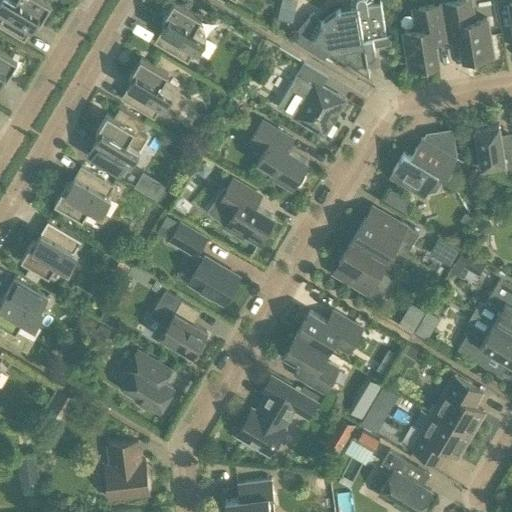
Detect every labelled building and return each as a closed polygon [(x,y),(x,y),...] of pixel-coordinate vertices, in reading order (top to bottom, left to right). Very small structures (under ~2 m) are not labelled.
[(0,0),(0,25),(24,40),(36,20),(40,22),(51,3),(45,0),(0,0)] [(214,24),(202,17),(174,0),(162,19),(166,21),(154,41),(188,61),(194,49),(198,51),(214,24)] [(382,4),(373,6),(372,1),(371,0),(350,0),(350,5),(351,9),(340,11),(340,10),(339,8),(321,21),(322,23),(312,38),(357,65),(358,63),(363,63),(367,61),(370,59),(373,56),(376,52),(375,52),(372,36),(387,33),(382,4)] [(462,0),(442,3),(447,34),(459,32),(463,58),(493,54),(487,18),(474,20),(472,10),(467,11),(465,0),(462,0)] [(447,34),(442,3),(418,7),(420,19),(415,19),(417,29),(404,32),(409,67),(439,63),(434,36),(447,34)] [(0,48),(0,81),(3,76),(6,79),(18,59),(0,48)] [(165,108),(173,93),(161,86),(168,73),(140,56),(129,75),(132,77),(121,97),(154,117),(161,106),(165,108)] [(304,61),(296,75),(277,106),(294,115),(293,116),(324,135),(345,99),(322,86),(328,76),(304,61)] [(110,114),(107,112),(96,132),(99,134),(87,154),(121,173),(128,162),(131,164),(147,136),(135,129),(141,120),(116,105),(110,114)] [(280,144),(286,134),(262,120),(250,140),(264,149),(257,160),(276,172),(273,176),(292,187),(295,182),(298,184),(300,182),(305,174),(305,171),(303,169),(308,161),(280,144)] [(477,127),(475,128),(481,167),(504,163),(505,168),(511,167),(511,136),(504,138),(501,136),(499,124),(489,125),(486,123),(479,124),(477,127)] [(411,156),(404,151),(389,176),(424,196),(437,190),(444,177),(445,178),(457,158),(422,137),(411,156)] [(66,221),(72,212),(82,218),(90,205),(103,212),(111,198),(108,196),(115,184),(81,164),(69,184),(66,182),(54,201),(64,206),(58,216),(66,221)] [(159,196),(167,180),(142,167),(134,183),(159,196)] [(233,178),(220,199),(227,204),(225,207),(233,212),(225,227),(242,237),(244,234),(259,243),(274,217),(250,202),(256,192),(233,178)] [(385,195),(407,208),(414,196),(392,183),(385,195)] [(419,232),(393,217),(386,229),(365,216),(352,239),(386,259),(393,248),(405,255),(419,232)] [(74,252),(81,240),(48,220),(36,240),(32,238),(21,257),(49,274),(57,261),(69,268),(78,254),(74,252)] [(180,223),(170,239),(196,254),(205,238),(180,223)] [(439,233),(429,250),(449,262),(459,245),(439,233)] [(386,259),(352,239),(339,261),(360,274),(353,285),(378,301),(392,278),(380,270),(386,259)] [(239,276),(204,256),(189,282),(223,302),(239,276)] [(458,275),(464,265),(456,261),(450,270),(458,275)] [(149,273),(132,263),(127,271),(145,281),(149,273)] [(41,308),(48,296),(14,276),(2,296),(0,294),(0,320),(16,330),(23,317),(36,324),(44,310),(41,308)] [(511,286),(499,279),(485,303),(499,311),(492,322),(511,334),(511,286)] [(193,307),(170,293),(165,290),(150,315),(166,325),(160,335),(193,354),(206,331),(186,319),(193,307)] [(411,298),(400,319),(415,327),(426,306),(411,298)] [(310,310),(297,332),(328,350),(332,342),(340,347),(343,343),(350,347),(362,327),(333,310),(327,320),(310,310)] [(511,334),(492,322),(486,334),(471,325),(457,349),(481,363),(489,350),(511,363),(511,334)] [(425,338),(430,331),(420,324),(415,332),(425,338)] [(328,350),(297,332),(284,354),(306,367),(300,378),(323,391),(335,371),(328,367),(331,363),(323,358),(328,350)] [(412,362),(419,350),(408,344),(401,355),(412,362)] [(124,372),(131,376),(123,388),(137,396),(135,399),(148,407),(150,404),(159,409),(173,387),(154,376),(161,364),(137,349),(124,372)] [(368,373),(349,405),(363,413),(382,381),(368,373)] [(450,392),(436,414),(470,435),(484,411),(474,405),(483,391),(454,374),(445,389),(450,392)] [(384,384),(361,422),(376,431),(399,394),(384,384)] [(252,407),(236,434),(269,453),(285,427),(283,426),(297,402),(271,386),(257,411),(252,407)] [(340,414),(325,441),(340,450),(356,423),(340,414)] [(470,435),(436,414),(423,435),(419,433),(410,448),(438,465),(447,451),(457,457),(470,435)] [(356,439),(373,449),(380,438),(363,428),(356,439)] [(140,460),(138,440),(108,444),(110,463),(105,464),(109,498),(149,493),(145,459),(140,460)] [(410,462),(389,449),(381,461),(389,466),(387,469),(391,472),(378,494),(408,511),(419,511),(432,491),(403,474),(410,462)] [(34,465),(32,457),(18,459),(20,467),(34,465)] [(274,497),(272,477),(244,481),(246,497),(225,499),(226,511),(270,511),(269,498),(274,497)]
